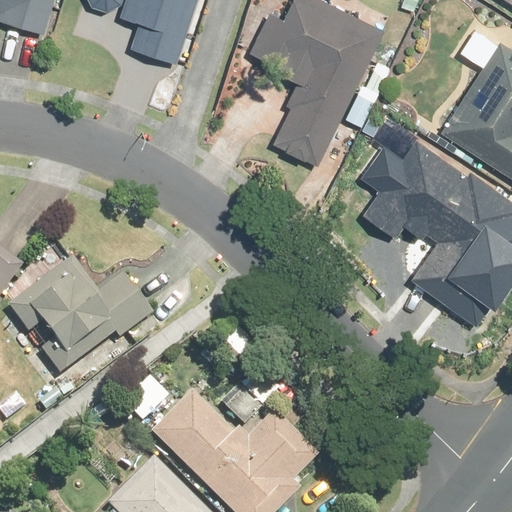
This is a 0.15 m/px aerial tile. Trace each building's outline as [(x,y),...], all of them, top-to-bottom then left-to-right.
[(0,0),(0,22),(38,34),(48,0),(0,0)] [(81,0),(84,6),(100,11),(114,6),(116,0),(120,0),(115,18),(134,24),(126,48),(169,63),(189,0),(81,0)] [(284,109),(267,143),(278,149),(277,152),(296,161),(297,159),(311,165),(378,31),(316,0),(284,0),(275,19),(261,13),(241,54),(271,69),(269,75),(288,85),(278,105),(284,109)] [(511,0),(497,0),(511,9),(511,0)] [(495,43),(498,38),(472,20),(451,51),(477,69),(495,43)] [(440,132),(511,178),(511,55),(497,45),(440,132)] [(373,187),(354,215),(389,238),(397,227),(414,239),(419,231),(435,242),(409,281),(476,326),(488,309),(495,313),(511,289),(511,203),(464,170),(461,175),(411,141),(402,155),(379,140),(355,175),(373,187)] [(0,285),(17,263),(0,250),(0,285)] [(115,340),(148,314),(117,273),(93,292),(67,257),(5,305),(57,372),(109,332),(115,340)] [(250,372),(217,405),(238,425),(289,374),(237,322),(218,341),(250,372)] [(120,403),(136,420),(163,394),(147,378),(120,403)] [(187,391),(148,430),(229,511),(267,511),(293,487),(285,480),(312,454),(268,410),(244,434),(235,425),(227,432),(187,391)] [(203,511),(148,457),(103,503),(112,511),(203,511)]
